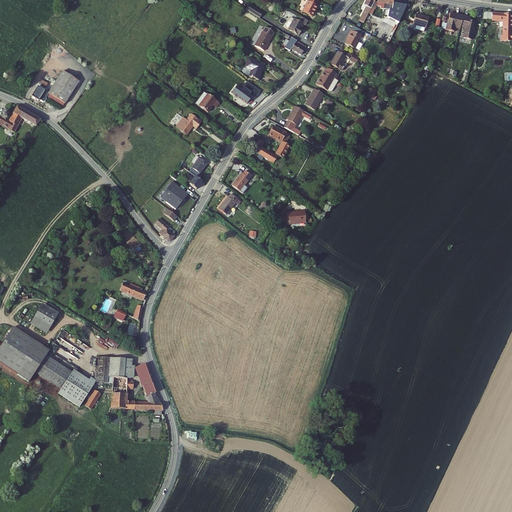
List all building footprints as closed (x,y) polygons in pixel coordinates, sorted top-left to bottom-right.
[(317,3),(311,0),(303,0),(303,1),(305,2),(299,14),(308,18),(312,11),(314,12),(316,7),(315,6),(317,3)] [(379,0),(376,7),(371,16),(373,17),(378,9),(387,11),(388,0),(379,0)] [(400,0),(395,0),(388,0),(387,11),(386,13),(389,14),(389,17),(392,18),(394,7),(399,7),(400,0)] [(364,10),(366,11),(360,25),(364,28),(371,16),(376,7),(367,3),(364,10)] [(260,13),(245,4),(241,10),(256,19),(260,13)] [(447,24),(445,33),(454,35),(455,31),(460,32),(460,30),(463,19),(450,16),(448,25),(447,24)] [(511,16),(492,16),(491,22),(504,23),(504,38),(503,38),(503,43),(511,43),(511,16)] [(418,17),(416,28),(429,31),(431,19),(418,17)] [(471,20),(463,19),(460,30),(465,31),(463,41),(473,43),(478,25),(471,23),(471,20)] [(299,26),(291,21),(290,21),(288,25),(285,23),(282,28),(283,29),(285,31),(293,36),(294,35),(295,36),(297,32),(296,32),(299,26)] [(269,33),(260,28),(249,47),(258,53),(269,33)] [(362,36),(354,31),(351,36),(360,40),(362,36)] [(344,49),(354,54),(361,40),(360,40),(351,36),(350,35),(348,39),(349,40),(344,49)] [(292,43),(288,40),(285,45),(288,47),(287,50),(298,57),(302,52),(291,45),(292,43)] [(302,52),(303,50),(292,43),(291,45),(302,52)] [(330,68),(341,75),(345,69),(342,67),(346,61),(349,62),(351,58),(341,53),(339,57),(337,56),(330,68)] [(359,62),(353,59),(350,64),(357,67),(359,62)] [(256,66),(244,60),(240,69),(247,72),(244,79),(254,83),(260,71),(255,69),(256,66)] [(323,77),(320,83),(334,91),(335,89),(337,90),(339,86),(336,84),(339,79),(328,73),(325,78),(323,77)] [(179,82),(172,77),(169,81),(176,86),(179,82)] [(70,98),(46,79),(39,89),(48,96),(46,99),(37,92),(30,102),(36,106),(37,104),(40,107),(42,106),(43,105),(44,104),(44,103),(58,114),(70,98)] [(320,83),(316,90),(331,98),(334,91),(320,83)] [(217,103),(202,92),(193,104),(204,112),(209,105),(213,108),(217,103)] [(305,109),(315,114),(323,98),(313,93),(305,109)] [(377,104),(384,107),(386,103),(379,99),(377,104)] [(0,117),(0,124),(6,128),(1,137),(9,141),(21,120),(33,127),(37,122),(14,109),(7,121),(0,117)] [(283,132),(298,140),(300,137),(293,132),(295,129),(300,121),(308,124),(310,120),(293,110),(285,124),(287,125),(283,132)] [(197,122),(186,114),(182,120),(178,117),(170,127),(182,135),(188,126),(192,129),(197,122)] [(276,160),(282,163),(290,151),(285,149),(290,141),(274,132),(269,140),(283,148),(276,160)] [(254,156),(275,169),(278,163),(262,154),(266,148),(261,145),(254,156)] [(198,173),(206,164),(195,155),(192,159),(195,161),(190,167),(198,173)] [(186,171),(177,163),(175,165),(185,173),(186,171)] [(200,182),(190,174),(189,175),(190,177),(186,182),(194,189),(200,182)] [(233,189),(241,195),(252,178),(246,174),(244,177),(242,176),(233,189)] [(184,196),(169,183),(157,198),(172,210),(184,196)] [(218,212),(226,219),(237,202),(231,198),(229,201),(227,199),(218,212)] [(163,214),(175,221),(178,216),(166,209),(163,214)] [(287,214),(289,225),(307,221),(305,210),(287,214)] [(156,221),(154,223),(162,232),(161,233),(160,233),(158,234),(166,243),(171,238),(165,230),(166,229),(161,224),(160,225),(156,221)] [(121,290),(144,301),(146,294),(141,292),(143,289),(131,283),(130,287),(124,284),(121,290)] [(38,304),(26,324),(43,334),(54,314),(38,304)] [(138,304),(134,318),(139,321),(144,306),(138,304)] [(117,311),(114,316),(126,322),(129,316),(117,311)] [(0,369),(23,385),(34,370),(44,377),(55,363),(44,355),(44,354),(10,330),(0,343),(0,369)] [(69,372),(55,363),(44,377),(58,387),(69,372)] [(144,389),(147,397),(148,397),(157,393),(146,364),(138,368),(146,388),(144,389)] [(97,366),(96,390),(114,391),(115,378),(128,379),(127,383),(131,383),(131,366),(97,366)] [(91,385),(70,370),(69,372),(58,387),(55,393),(75,407),(91,385)] [(114,391),(114,409),(155,411),(162,411),(163,411),(159,399),(156,401),(156,404),(150,404),(127,403),(127,390),(137,390),(138,383),(131,383),(127,383),(128,379),(115,378),(114,391)] [(96,390),(85,406),(92,411),(103,395),(96,390)] [(148,397),(150,404),(156,404),(156,401),(159,399),(157,393),(148,397)]
